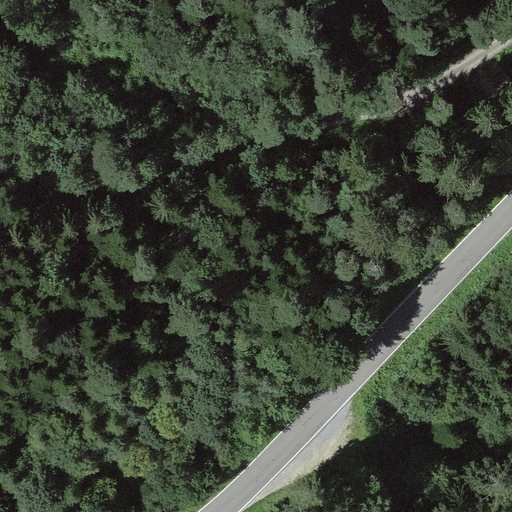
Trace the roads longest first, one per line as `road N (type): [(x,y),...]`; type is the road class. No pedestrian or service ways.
road 1 (track): [(0,226),(421,87),(511,34)]
road 2 (tertiary): [(221,511),(511,202)]
